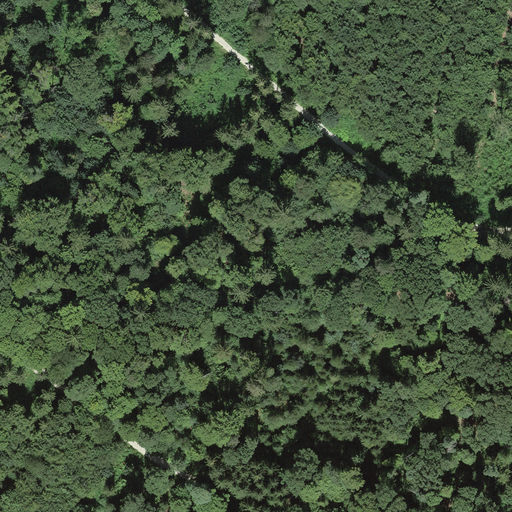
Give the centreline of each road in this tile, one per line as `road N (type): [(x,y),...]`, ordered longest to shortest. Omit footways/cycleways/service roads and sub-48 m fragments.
road 1 (track): [(174,0),(380,172),(450,217),(511,229)]
road 2 (track): [(0,337),(127,435),(284,511)]
